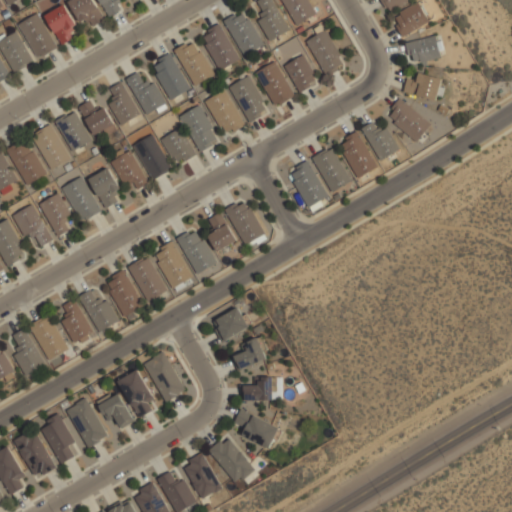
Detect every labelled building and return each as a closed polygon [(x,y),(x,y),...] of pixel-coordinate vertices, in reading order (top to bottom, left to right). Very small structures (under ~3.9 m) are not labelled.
[(68,0),(66,2),(89,30),(106,16),(92,0),(68,0)] [(100,0),(110,16),(122,9),(117,2),(119,0),(100,0)] [(258,0),(263,11),(257,13),(268,40),(289,32),(275,0),(258,0)] [(282,0),(297,25),(317,13),(309,0),(282,0)] [(412,0),(381,0),(389,13),(412,0)] [(392,18),(403,37),(430,22),(420,3),(392,18)] [(81,30),(60,5),(44,19),(65,44),(81,30)] [(224,21),(245,56),(265,45),(244,9),(224,21)] [(37,59),(56,49),(39,14),(19,24),(37,59)] [(241,59),(220,24),(200,36),(221,71),(241,59)] [(327,76),(347,65),(327,30),(307,40),(327,76)] [(0,46),(14,73),(34,62),(17,31),(0,39),(0,46)] [(442,58),(439,37),(407,42),(410,63),(442,58)] [(196,85),(214,74),(194,39),(175,50),(196,85)] [(152,64),(171,100),(191,90),(172,53),(152,64)] [(286,64),(298,92),(319,83),(306,55),(286,64)] [(0,83),(12,75),(0,56),(0,83)] [(257,72),(275,107),(295,96),(277,62),(257,72)] [(404,90),(438,101),(445,81),(420,72),(417,81),(408,78),(404,90)] [(152,77),(144,82),(138,73),(127,79),(148,115),(168,104),(152,77)] [(231,87),(250,121),(270,110),(250,76),(231,87)] [(115,96),(109,100),(121,125),(140,115),(124,82),(111,88),(115,96)] [(206,101),(227,136),(245,124),(224,90),(206,101)] [(386,114),(417,143),(432,126),(402,98),(386,114)] [(94,136),(102,130),(107,137),(117,130),(104,108),(97,111),(90,101),(78,107),(94,136)] [(181,116),(201,152),(220,141),(200,105),(181,116)] [(56,120),(72,152),(92,141),(75,110),(56,120)] [(377,130),(372,123),(362,129),(382,161),(401,149),(385,125),(377,130)] [(31,135),(49,170),(70,158),(49,124),(31,135)] [(176,165),(196,156),(183,128),(164,137),(176,165)] [(357,179),(378,168),(359,131),(338,142),(357,179)] [(134,145),(154,180),(173,169),(153,134),(134,145)] [(5,149),(26,185),(47,174),(28,138),(5,149)] [(331,193),(353,182),(335,146),(313,157),(331,193)] [(133,181),(138,190),(149,183),(128,147),(109,159),(125,186),(133,181)] [(0,189),(17,180),(2,152),(0,153),(0,189)] [(312,212),(332,201),(309,161),(289,172),(312,212)] [(107,208),(118,201),(113,193),(121,189),(108,168),(89,179),(107,208)] [(83,222),(102,211),(81,177),(62,188),(83,222)] [(40,204),(58,236),(77,225),(58,193),(40,204)] [(227,208),(245,246),(266,237),(249,199),(227,208)] [(13,215),(26,238),(35,233),(42,246),(54,240),(34,204),(13,215)] [(212,220),(217,228),(208,235),(219,251),(237,238),(227,223),(226,223),(220,214),(212,220)] [(28,254),(7,220),(0,224),(0,250),(9,265),(28,254)] [(178,238),(197,273),(217,262),(198,227),(178,238)] [(173,288),(194,278),(175,241),(154,252),(173,288)] [(147,302),(167,292),(150,256),(130,265),(147,302)] [(145,306),(124,270),(105,281),(126,317),(145,306)] [(98,301),(91,290),(79,297),(100,333),(120,321),(105,297),(98,301)] [(63,305),(69,315),(61,319),(76,346),(95,335),(76,299),(63,305)] [(249,327),(240,308),(212,321),(221,340),(249,327)] [(31,324),(49,360),(69,350),(51,314),(31,324)] [(25,376),(46,365),(27,328),(14,335),(20,346),(12,351),(25,376)] [(246,350),(234,356),(241,369),(270,356),(261,336),(243,343),(246,350)] [(0,378),(14,371),(0,344),(0,378)] [(165,402),(187,392),(167,351),(145,361),(165,402)] [(119,381),(141,418),(160,407),(138,370),(119,381)] [(245,399),(282,399),(282,377),(254,377),(254,385),(245,385),(245,399)] [(135,420),(119,394),(99,406),(110,423),(116,420),(121,429),(135,420)] [(67,410),(91,448),(110,436),(86,397),(67,410)] [(279,426),(241,410),(236,422),(245,426),(242,435),(271,447),(279,426)] [(81,454),(61,414),(41,424),(61,464),(81,454)] [(36,480),(56,469),(34,429),(14,440),(36,480)] [(237,484),(255,469),(227,436),(209,452),(237,484)] [(25,488),(20,480),(26,477),(7,445),(0,449),(0,474),(12,495),(25,488)] [(182,464),(201,499),(222,487),(202,452),(182,464)] [(158,479),(176,511),(181,511),(196,504),(175,469),(158,479)] [(143,511),(170,511),(153,483),(133,494),(143,511)] [(110,511),(136,511),(128,499),(110,511)]
